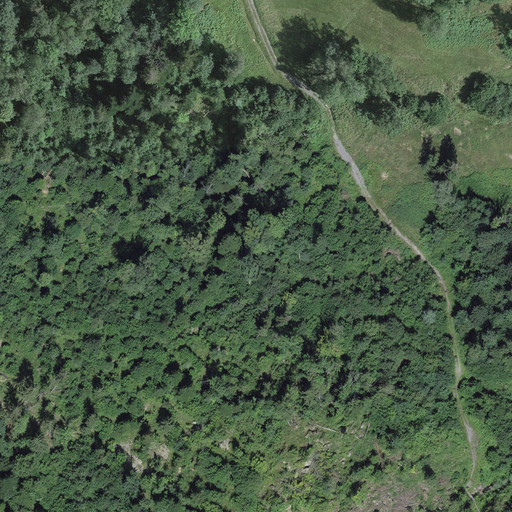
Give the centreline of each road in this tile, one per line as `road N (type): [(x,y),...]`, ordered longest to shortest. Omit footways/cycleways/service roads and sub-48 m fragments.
road 1 (track): [(437,275),(367,198),(321,104),(280,70),(250,0)]
road 2 (track): [(0,125),(19,102),(24,43),(7,0)]
